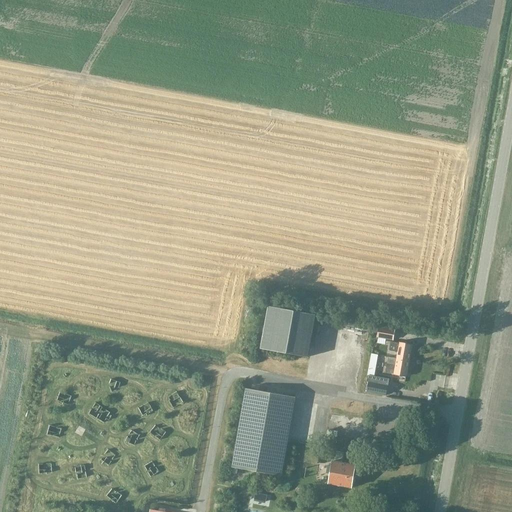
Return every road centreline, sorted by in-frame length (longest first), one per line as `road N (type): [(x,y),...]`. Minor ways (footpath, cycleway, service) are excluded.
road 1 (tertiary): [(439,511),(511,96)]
road 2 (track): [(226,369),(0,328)]
